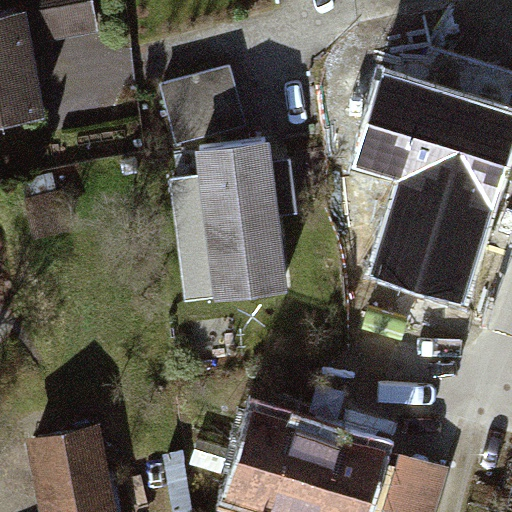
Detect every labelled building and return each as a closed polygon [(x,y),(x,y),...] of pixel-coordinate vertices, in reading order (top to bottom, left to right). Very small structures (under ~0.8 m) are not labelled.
[(102,30),(95,0),(33,0),(36,15),(0,21),(0,129),(58,118),(44,41),(102,30)] [(511,82),(425,55),(393,64),(368,142),(416,157),(385,256),(458,279),(511,109),(511,82)] [(238,68),(165,87),(182,151),(254,132),(238,68)] [(285,142),(208,151),(225,300),(301,291),(285,142)] [(377,511),(398,449),(267,406),(236,499),(275,511),(377,511)] [(101,511),(90,431),(23,440),(32,511),(101,511)] [(446,511),(458,468),(412,455),(396,511),(446,511)]
